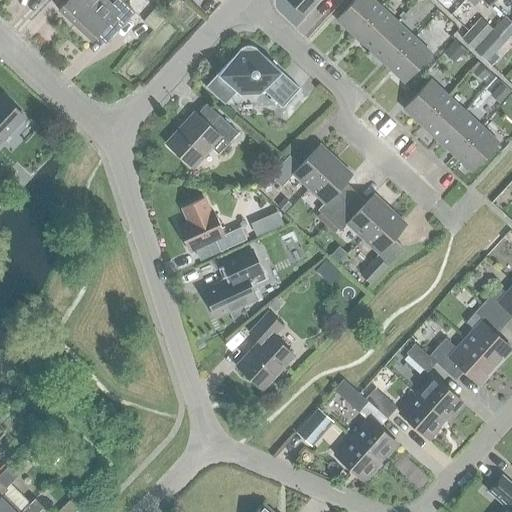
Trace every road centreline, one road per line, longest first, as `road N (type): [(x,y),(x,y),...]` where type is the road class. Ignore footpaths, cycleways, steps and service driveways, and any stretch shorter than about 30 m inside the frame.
road 1 (residential): [(207,440),(107,136)]
road 2 (residential): [(434,207),(347,125),(345,97),(242,2)]
road 3 (residential): [(107,136),(242,2)]
road 4 (residential): [(373,511),(207,440)]
road 5 (residential): [(107,136),(0,40)]
road 6 (residential): [(511,410),(416,511)]
